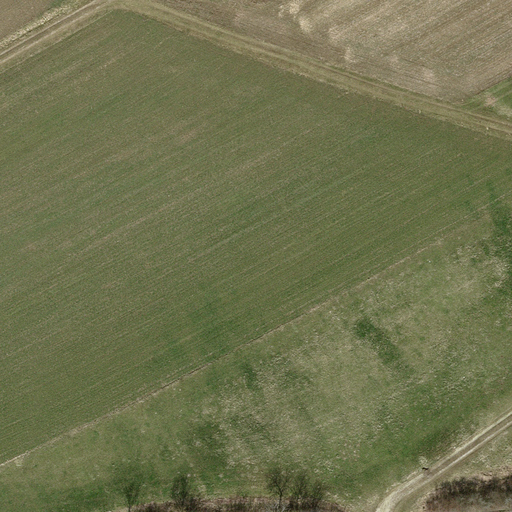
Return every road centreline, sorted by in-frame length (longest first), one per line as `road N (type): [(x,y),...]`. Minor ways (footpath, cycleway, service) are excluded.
road 1 (track): [(511,127),(128,0)]
road 2 (track): [(386,511),(395,497),(511,417)]
road 3 (track): [(105,0),(0,59)]
